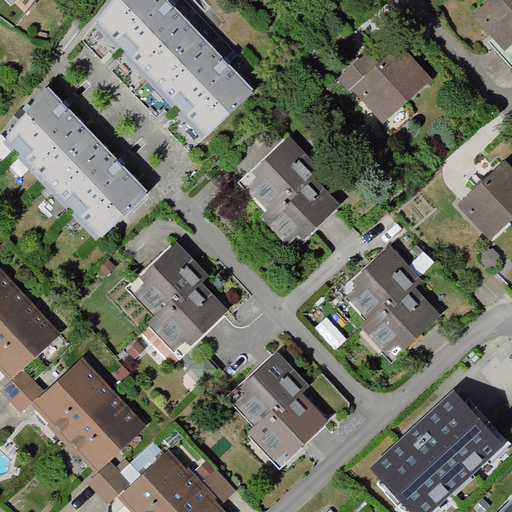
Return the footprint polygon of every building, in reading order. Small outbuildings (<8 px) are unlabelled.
[(122,0),(97,26),(153,81),(199,34),(164,0),(122,0)] [(511,42),(511,0),(492,0),(465,26),(496,58),(511,42)] [(209,136),(255,91),(199,34),(153,81),(209,136)] [(359,61),(331,86),(371,130),(418,88),(389,56),(371,73),(359,61)] [(3,140),(51,188),(98,141),(50,93),(3,140)] [(101,237),(147,191),(98,141),(51,188),(101,237)] [(235,192),(256,216),(298,180),(303,175),(276,145),(238,178),(244,185),(235,192)] [(511,218),(511,172),(505,165),(459,208),(489,240),(511,218)] [(256,216),(250,222),(274,249),(288,237),(293,243),(327,212),(298,180),(256,216)] [(131,298),(152,320),(186,287),(187,286),(195,280),(169,251),(135,282),(141,288),(131,298)] [(337,304),(359,328),(400,290),(409,283),(381,253),(344,286),(349,292),(337,304)] [(0,326),(30,299),(0,266),(0,326)] [(216,316),(187,286),(186,287),(152,320),(140,332),(164,357),(178,344),(182,349),(216,316)] [(429,321),(400,290),(359,328),(352,335),(375,360),(390,346),(396,352),(429,321)] [(0,326),(0,366),(11,378),(61,332),(30,299),(0,326)] [(226,409),(248,432),(291,393),(296,389),(268,358),(230,393),(236,400),(226,409)] [(34,409),(64,439),(114,390),(84,360),(34,409)] [(96,471),(146,423),(114,390),(64,439),(96,471)] [(432,511),(508,443),(460,390),(375,468),(415,511),(432,511)] [(322,428),(291,393),(248,432),(239,440),(265,468),(278,457),(283,463),(322,428)] [(120,497),(133,511),(174,511),(203,486),(171,451),(120,497)] [(218,467),(206,478),(225,499),(237,488),(218,467)] [(227,511),(203,486),(174,511),(227,511)] [(511,511),(511,494),(494,511),(511,511)]
